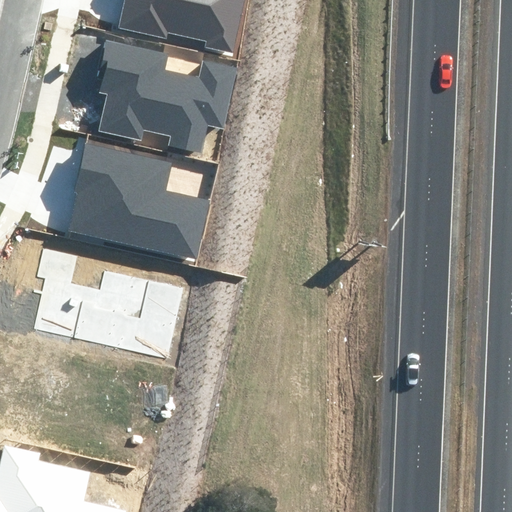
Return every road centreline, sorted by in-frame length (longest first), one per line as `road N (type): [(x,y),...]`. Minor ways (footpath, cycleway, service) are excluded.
road 1 (motorway): [(415,511),(434,0)]
road 2 (motorway): [(511,279),(502,511)]
road 3 (residential): [(0,118),(22,0)]
